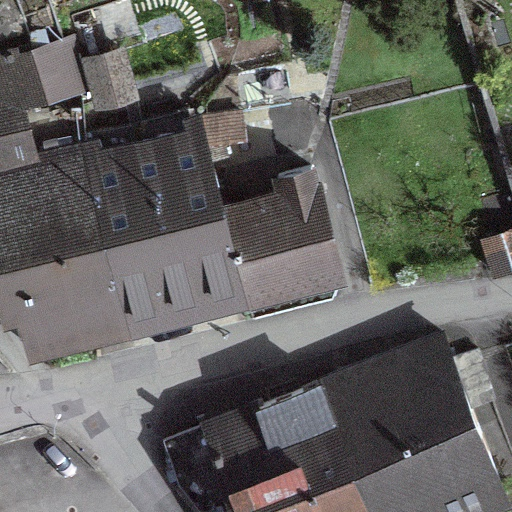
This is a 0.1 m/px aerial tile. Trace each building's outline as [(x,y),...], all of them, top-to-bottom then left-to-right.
[(87,79),(74,36),(15,54),(13,46),(0,50),(0,93),(26,84),(30,96),(87,79)] [(119,45),(86,56),(98,99),(132,89),(119,45)] [(80,143),(105,237),(223,207),(198,112),(80,143)] [(105,237),(80,143),(0,162),(0,295),(33,347),(128,324),(105,237)] [(283,192),(223,207),(246,293),(337,269),(310,164),(278,172),(283,192)] [(246,293),(223,207),(105,237),(128,324),(246,293)] [(511,227),(485,236),(495,271),(511,266),(511,227)] [(452,355),(442,330),(322,377),(374,511),(463,511),(505,494),(466,392),(486,385),(485,381),(489,380),(478,347),(452,355)] [(374,511),(322,377),(166,437),(181,480),(222,465),(239,511),(374,511)]
